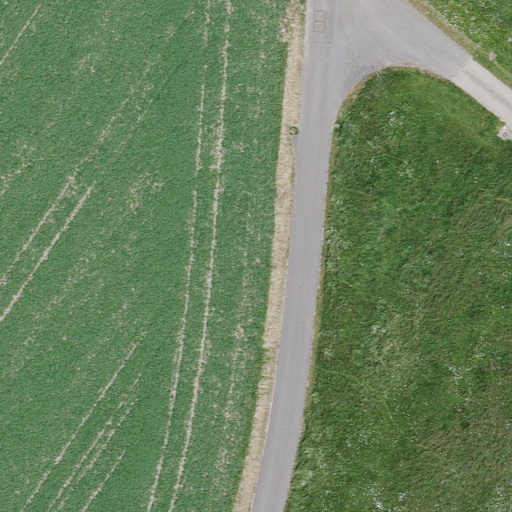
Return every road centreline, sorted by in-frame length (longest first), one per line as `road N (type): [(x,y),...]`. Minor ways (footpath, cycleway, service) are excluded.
road 1 (unclassified): [(265,511),(291,388),(323,0)]
road 2 (track): [(511,112),(376,0)]
